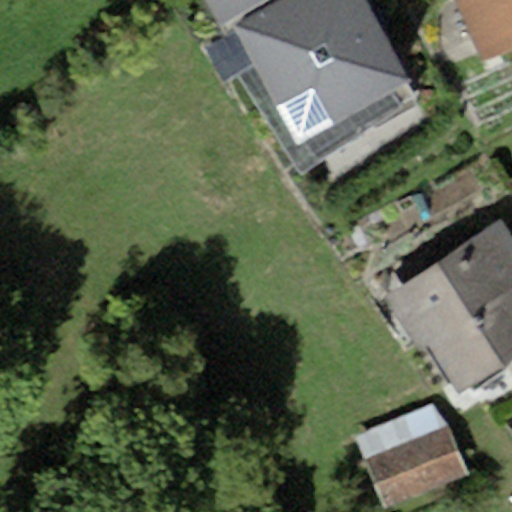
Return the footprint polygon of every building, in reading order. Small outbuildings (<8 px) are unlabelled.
[(204,0),(220,30),(271,0),(204,0)] [(365,0),(286,0),(235,29),(298,143),(411,82),(365,0)] [(511,0),(454,0),(481,62),(511,48),(511,0)] [(511,231),(503,218),(384,295),(420,351),(429,345),(459,391),(511,356),(511,231)] [(448,428),(365,462),(385,510),(468,475),(448,428)]
